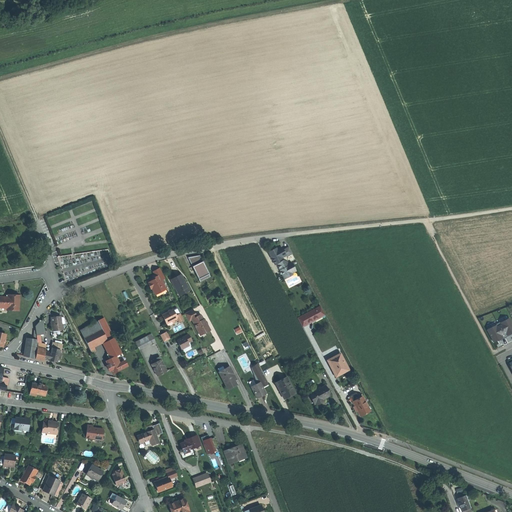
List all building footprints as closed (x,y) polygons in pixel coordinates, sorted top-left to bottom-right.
[(367,51),(373,49),(371,41),(365,43),(367,51)] [(291,252),(288,245),(282,248),(281,247),(279,246),(276,248),(275,247),(272,248),(272,247),(270,247),(268,248),(267,250),(268,251),(267,251),(271,258),(274,263),(275,262),(278,267),(279,270),(279,272),(281,273),(283,277),(291,273),(290,271),(295,269),(290,261),(288,263),(287,260),(282,259),(281,259),(279,256),(284,254),(285,255),(286,254),(291,252)] [(194,256),(188,257),(200,281),(211,276),(200,254),(194,256)] [(165,278),(160,267),(156,269),(153,270),(155,274),(152,275),(153,277),(151,278),(151,280),(150,280),(149,281),(149,282),(148,283),(151,288),(152,287),(156,294),(162,291),(161,289),(165,287),(161,280),(165,278)] [(170,279),(178,293),(188,288),(180,274),(175,276),(170,279)] [(298,281),(296,277),(287,281),(289,286),(298,281)] [(20,295),(9,295),(9,297),(7,297),(0,296),(0,307),(8,308),(7,310),(19,310),(20,295)] [(320,305),(297,317),(301,325),(324,313),(320,305)] [(179,319),(177,320),(179,323),(183,321),(177,308),(173,309),(179,319)] [(173,322),(177,320),(179,319),(173,309),(162,315),(166,323),(172,320),(173,322)] [(185,313),(184,313),(188,321),(192,319),(200,333),(204,331),(206,333),(211,330),(207,324),(204,319),(203,319),(201,314),(197,316),(193,309),(185,313)] [(302,327),(325,315),(324,313),(301,325),(302,327)] [(52,331),(65,329),(65,323),(62,323),(61,317),(61,316),(56,316),(52,317),(53,325),(51,326),(52,331)] [(502,321),(498,323),(505,338),(510,335),(509,334),(511,333),(511,332),(511,324),(509,318),(502,322),(502,321)] [(98,322),(102,329),(106,337),(112,334),(104,319),(98,322)] [(43,320),(41,320),(36,326),(37,334),(44,334),(43,320)] [(80,331),(84,338),(102,329),(98,322),(80,331)] [(500,340),(505,338),(498,323),(493,326),(487,330),(493,342),(498,340),(500,339),(500,340)] [(89,348),(93,345),(102,341),(106,339),(107,339),(106,337),(102,329),(84,338),(89,348)] [(160,334),(164,342),(170,338),(167,331),(160,334)] [(192,340),(188,334),(177,340),(179,343),(179,344),(180,346),(182,349),(189,345),(188,342),(192,340)] [(139,341),(142,347),(151,342),(148,336),(139,341)] [(24,356),(34,358),(37,341),(37,340),(27,339),(24,356)] [(111,348),(117,345),(114,339),(108,342),(111,348)] [(111,358),(115,356),(107,341),(103,343),(111,358)] [(111,348),(115,356),(121,353),(117,345),(111,348)] [(36,358),(44,360),(45,358),(46,352),(46,351),(37,348),(36,358)] [(51,353),(50,360),(58,362),(59,356),(61,350),(53,348),(51,353)] [(348,368),(339,352),(327,359),(331,367),(336,374),(348,368)] [(116,371),(121,369),(115,356),(111,358),(106,360),(108,364),(111,369),(112,373),(116,371)] [(117,360),(121,368),(127,365),(124,360),(121,361),(119,359),(117,360)] [(161,359),(155,362),(151,364),(157,376),(162,373),(167,371),(161,359)] [(2,377),(3,368),(0,367),(0,386),(1,384),(6,385),(7,386),(9,378),(2,377)] [(233,379),(235,378),(233,372),(229,367),(224,369),(219,372),(228,388),(236,384),(233,379)] [(287,381),(284,376),(275,381),(280,390),(282,389),(286,397),(290,395),(295,392),(289,380),(287,381)] [(261,384),(259,381),(251,386),(257,396),(261,394),(262,395),(265,393),(261,384)] [(39,384),(33,383),(31,392),(38,394),(44,395),(46,386),(39,384)] [(315,405),(320,402),(319,400),(323,399),(330,395),(325,385),(309,394),(314,404),(314,403),(315,405)] [(350,394),(353,399),(358,396),(355,391),(350,394)] [(352,400),(354,404),(355,404),(358,408),(357,409),(359,413),(370,407),(363,394),(358,396),(353,399),(352,400)] [(28,431),(30,419),(25,418),(25,419),(23,419),(21,420),(19,419),(15,419),(14,424),(13,424),(12,430),(22,431),(22,430),(28,431)] [(149,431),(147,432),(137,436),(139,441),(143,439),(144,441),(149,439),(150,442),(151,444),(158,441),(156,435),(163,432),(159,422),(152,425),(153,429),(149,431)] [(43,423),(42,432),(47,432),(47,434),(57,435),(58,423),(53,423),(52,424),(48,423),(43,423)] [(94,427),(88,426),(86,438),(103,440),(104,430),(97,429),(93,429),(94,427)] [(210,453),(216,450),(215,448),(218,447),(214,437),(209,439),(207,434),(201,437),(207,454),(210,453)] [(186,439),(186,441),(189,449),(201,445),(197,435),(190,438),(186,439)] [(190,450),(189,449),(186,441),(180,443),(184,453),(190,450)] [(245,457),(241,445),(232,449),(225,451),(230,463),(245,457)] [(15,461),(16,456),(4,455),(3,465),(3,468),(8,469),(8,466),(10,466),(12,466),(12,467),(14,468),(15,461)] [(90,477),(94,479),(98,482),(104,472),(92,465),(87,475),(90,477)] [(38,471),(29,466),(21,480),(25,482),(30,484),(31,482),(32,483),(36,477),(34,477),(38,471)] [(167,472),(168,476),(169,479),(177,476),(174,469),(167,472)] [(123,473),(117,475),(113,477),(117,487),(126,483),(125,479),(123,473)] [(208,473),(203,475),(206,483),(211,481),(208,473)] [(206,483),(203,475),(194,479),(197,486),(206,483)] [(172,486),(169,479),(168,476),(154,482),(156,487),(158,491),(172,486)] [(54,496),(60,482),(49,477),(43,491),(48,493),(54,496)] [(92,499),(83,494),(77,505),(81,507),(86,510),(92,499)] [(120,511),(122,510),(112,505),(117,497),(114,494),(108,505),(120,511)] [(458,499),(463,511),(471,508),(466,496),(462,497),(458,499)] [(112,505),(122,510),(124,506),(127,502),(117,497),(112,505)] [(189,510),(185,498),(169,505),(171,511),(189,511),(189,510)]
